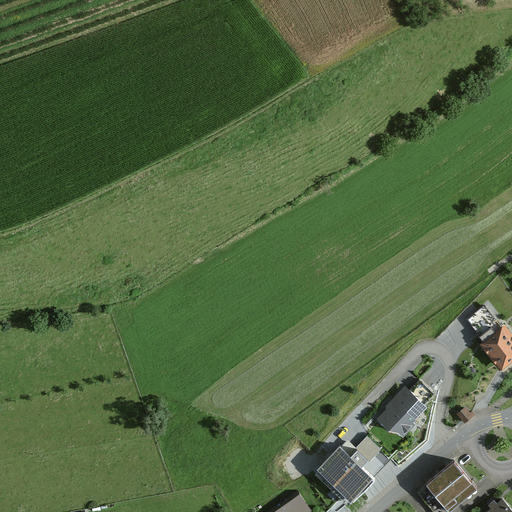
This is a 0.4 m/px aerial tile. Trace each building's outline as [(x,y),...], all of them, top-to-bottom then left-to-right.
[(503,326),(486,305),(467,320),(484,341),(503,326)] [(511,362),(511,333),(505,325),(503,326),(480,344),(502,371),(511,362)] [(428,399),(411,380),(373,416),(391,434),(418,408),(428,399)] [(463,409),(455,416),(462,425),(470,418),(463,409)] [(371,472),(339,442),(319,464),(351,494),(371,472)] [(472,484),(453,462),(421,488),(441,511),(472,484)] [(308,511),(296,494),(271,511),(308,511)] [(511,511),(511,510),(503,500),(489,511),(511,511)]
